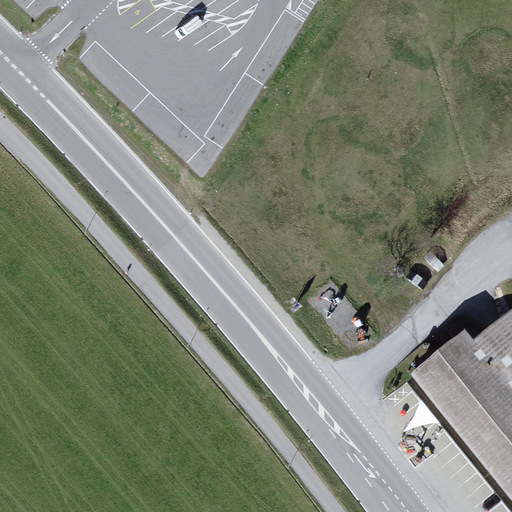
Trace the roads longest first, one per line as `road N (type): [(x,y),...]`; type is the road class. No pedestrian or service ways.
road 1 (motorway): [(511,99),(254,66),(0,104)]
road 2 (motorway): [(0,218),(257,179),(511,204)]
road 3 (primary): [(127,184),(95,232),(98,289),(113,314),(135,333),(192,346),(244,322)]
road 4 (motorway): [(511,75),(253,200)]
road 5 (primary): [(391,511),(244,322)]
road 6 (motorway): [(273,257),(511,276)]
road 7 (primary): [(244,322),(127,184)]
road 8 (primary): [(127,184),(0,60)]
road 9 (primary): [(253,200),(207,169),(152,171),(127,184)]
